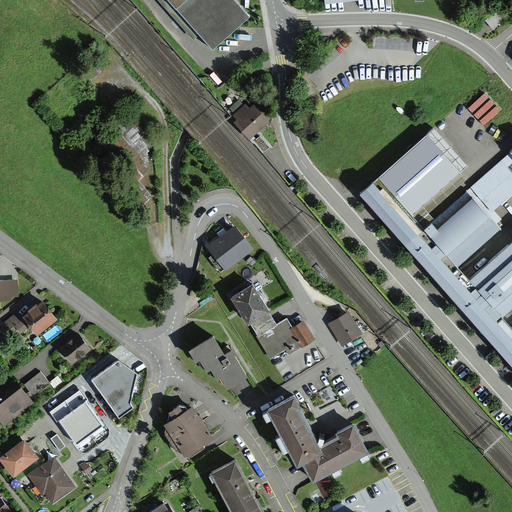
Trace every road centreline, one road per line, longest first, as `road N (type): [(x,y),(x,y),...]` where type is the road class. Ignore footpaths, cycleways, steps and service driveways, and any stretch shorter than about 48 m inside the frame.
road 1 (residential): [(163,363),(201,217),(219,203),(238,205),(432,511)]
road 2 (residential): [(277,23),(287,132),(303,168),(511,402)]
road 3 (track): [(186,267),(168,255),(161,117),(116,59)]
road 4 (residential): [(487,53),(434,24),(277,23)]
road 5 (residential): [(163,363),(0,239)]
road 6 (residential): [(163,363),(242,430),(290,511)]
road 7 (residential): [(163,363),(114,506)]
